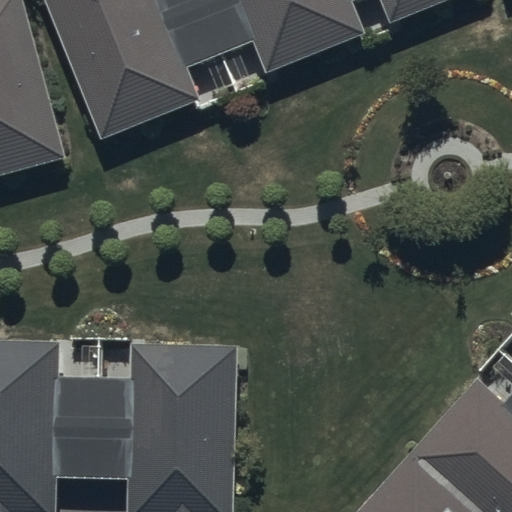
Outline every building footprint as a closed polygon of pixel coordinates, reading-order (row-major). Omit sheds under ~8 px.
[(0,0),(0,177),(68,159),(24,0),(0,0)] [(46,0),(103,140),(203,101),(190,68),(256,42),(268,73),(367,33),(356,5),(369,0),(384,0),(394,24),(455,0),(46,0)] [(131,376),(127,472),(126,507),(229,511),(236,337),(133,333),(131,376)] [(58,338),(0,336),(0,511),(21,511),(50,511),(52,470),(56,373),(58,338)] [(131,376),(56,373),(52,470),(127,472),(131,376)] [(511,511),(511,400),(493,381),(423,450),(484,511),(511,511)] [(484,511),(423,450),(359,511),(484,511)]
